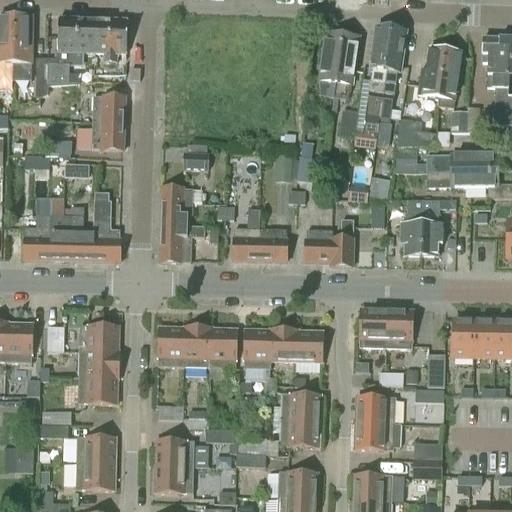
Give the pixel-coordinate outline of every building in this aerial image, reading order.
[(14,68),(14,21),(0,20),(0,67),(0,68),(0,87),(0,101),(11,102),(11,92),(11,84),(12,68),(14,68)] [(14,21),(14,68),(12,68),(11,84),(32,84),(31,68),(31,21),(14,21)] [(58,22),(56,88),(68,87),(69,69),(70,56),(77,57),(78,22),(58,22)] [(98,23),(78,22),(77,57),(70,56),(69,69),(72,69),(71,80),(81,80),(82,56),(96,57),(98,23)] [(98,23),(96,57),(103,57),(103,66),(116,67),(116,57),(125,58),(127,24),(98,23)] [(369,72),(372,73),(363,137),(377,139),(390,33),(375,31),(369,72)] [(390,33),(377,139),(386,140),(394,88),(396,76),(400,77),(406,35),(390,33)] [(333,101),(342,38),(326,36),(319,84),(321,85),(319,99),(333,101)] [(342,38),(333,101),(347,103),(349,89),(351,89),(358,41),(342,38)] [(511,60),(511,42),(498,42),(482,42),(481,67),(486,67),(486,92),(493,92),(493,100),(496,100),(496,129),(511,128),(511,114),(510,114),(510,101),(506,101),(507,82),(505,82),(506,66),(511,66),(511,61),(511,60)] [(440,101),(447,53),(429,51),(426,72),(422,71),(420,89),(423,90),(422,98),(438,101),(440,101)] [(440,101),(438,101),(437,110),(453,112),(461,55),(447,53),(440,101)] [(45,89),(47,89),(47,61),(36,61),(35,102),(38,102),(45,98),(45,89)] [(91,127),(123,128),(124,101),(102,100),(102,101),(92,101),(91,127)] [(341,114),(338,138),(354,140),(358,116),(341,114)] [(466,136),(467,116),(452,116),(451,136),(466,136)] [(421,126),(399,123),(395,152),(436,151),(437,138),(420,136),(421,126)] [(123,128),(91,127),(90,153),(101,153),(101,154),(122,154),(123,128)] [(375,154),(377,140),(356,137),(354,151),(375,154)] [(299,161),(296,185),(308,186),(308,187),(312,188),(315,163),(311,162),(314,143),(302,141),(300,161),(299,161)] [(45,158),(56,158),(71,158),(71,145),(46,144),(45,158)] [(206,156),(186,155),(183,155),(183,175),(208,176),(208,165),(227,165),(227,154),(206,153),(206,156)] [(397,172),(394,172),(394,177),(417,176),(425,176),(498,174),(498,158),(427,159),(427,153),(397,153),(397,172)] [(274,186),(290,186),(291,160),(275,159),(274,186)] [(24,172),(41,173),(41,160),(24,160),(24,172)] [(511,187),(498,188),(498,174),(425,176),(426,192),(487,191),(487,202),(511,200),(511,187)] [(387,204),(388,204),(391,185),(373,182),(369,201),(387,204)] [(192,193),(182,193),(182,192),(161,192),(160,217),(192,218),(192,193)] [(288,208),(305,208),(305,195),(288,194),(288,208)] [(93,197),(92,238),(92,265),(119,266),(120,244),(119,244),(119,234),(110,234),(111,205),(108,205),(108,197),(93,197)] [(421,204),(388,204),(387,204),(386,223),(396,224),(397,218),(404,217),(404,218),(404,227),(400,227),(400,243),(403,244),(403,260),(420,261),(421,204)] [(421,204),(420,261),(437,261),(438,244),(443,244),(443,228),(438,228),(438,219),(442,219),(442,213),(455,212),(455,204),(438,204),(421,204)] [(370,215),(370,231),(370,233),(384,232),(384,207),(370,207),(370,206),(349,206),(349,215),(370,215)] [(218,210),(217,214),(216,223),(233,224),(234,211),(218,210)] [(255,228),(255,211),(245,210),(245,227),(255,228)] [(192,218),(160,217),(159,241),(191,242),(191,241),(204,242),(203,247),(218,247),(218,233),(204,233),(204,230),(187,230),(187,220),(192,220),(192,218)] [(474,218),(474,226),(486,226),(486,218),(474,218)] [(51,232),(47,232),(46,264),(69,265),(69,220),(61,220),(61,237),(51,237),(51,232)] [(83,220),(69,220),(69,265),(92,265),(92,238),(83,237),(83,220)] [(329,234),(328,266),(330,267),(330,270),(352,271),(353,224),(340,224),(340,235),(329,234)] [(46,264),(47,232),(24,232),(24,240),(23,240),(23,264),(46,264)] [(259,265),(260,233),(233,232),(233,243),(232,264),(259,265)] [(286,234),(260,233),(259,265),(286,265),(286,244),(286,234)] [(328,266),(329,234),(306,234),(306,244),(304,244),(304,266),(328,266)] [(191,242),(159,241),(158,266),(180,267),(180,266),(190,267),(191,242)] [(385,352),(386,314),(360,313),(359,352),(385,352)] [(412,314),(386,314),(385,352),(411,353),(412,314)] [(452,361),(473,362),(474,323),(453,323),(452,361)] [(473,362),(494,362),(494,324),(474,323),(473,362)] [(494,362),(511,362),(511,324),(494,324),(494,362)] [(7,326),(6,326),(5,366),(31,367),(32,328),(7,327),(7,326)] [(79,329),(78,355),(119,356),(119,355),(118,355),(118,330),(79,329)] [(183,371),(184,330),(183,330),(183,332),(158,331),(157,370),(183,371)] [(210,331),(184,330),(183,371),(209,372),(210,331)] [(63,331),(47,331),(47,355),(63,355),(63,331)] [(211,331),(210,331),(209,372),(235,372),(236,333),(211,333),(211,331)] [(269,365),(270,333),(269,333),(269,334),(244,334),(243,372),(270,373),(270,365),(269,365)] [(296,334),(270,333),(269,365),(270,365),(295,366),(296,334)] [(296,334),(295,366),(321,366),(322,336),(297,335),(297,334),(296,334)] [(119,356),(78,355),(78,381),(118,382),(119,356)] [(444,392),(444,359),(427,359),(426,392),(444,392)] [(369,376),(369,366),(357,366),(356,376),(369,376)] [(405,373),(405,387),(417,387),(417,373),(405,373)] [(402,377),(380,376),(380,389),(402,389),(402,377)] [(294,380),(294,391),(304,392),(305,381),(294,380)] [(118,382),(78,381),(77,407),(116,408),(117,384),(118,384),(118,382)] [(280,382),(264,381),(263,394),(280,396),(280,382)] [(40,386),(40,384),(27,384),(26,396),(40,395),(40,386)] [(252,396),(252,386),(238,385),(238,396),(252,396)] [(461,393),(461,401),(472,401),(473,393),(461,393)] [(481,393),(481,401),(493,401),(493,393),(481,393)] [(493,401),(505,401),(505,393),(493,393),(493,401)] [(414,406),(443,407),(443,394),(414,394),(414,406)] [(273,423),(319,425),(320,399),(281,397),(281,410),(274,410),(273,423)] [(356,400),(355,427),(394,428),(395,401),(356,400)] [(246,404),(229,404),(229,417),(237,418),(237,422),(246,422),(246,404)] [(34,405),(17,405),(17,418),(34,418),(34,405)] [(158,410),(158,423),(182,424),(182,410),(158,410)] [(208,415),(188,415),(188,433),(208,433),(208,415)] [(40,416),(40,427),(71,428),(71,416),(40,416)] [(319,425),(273,423),(273,436),(280,436),(279,450),(318,452),(319,425)] [(394,428),(355,427),(354,453),(393,454),(394,428)] [(68,430),(38,429),(38,442),(67,442),(68,430)] [(235,447),(234,434),(205,434),(205,446),(235,447)] [(76,467),(114,468),(115,442),(76,441),(76,467)] [(267,455),(267,442),(237,441),(237,454),(267,455)] [(155,444),(154,470),(193,471),(194,445),(155,444)] [(413,460),(442,461),(442,448),(413,448),(413,460)] [(16,464),(33,464),(33,452),(16,452),(16,464)] [(265,471),(265,458),(236,458),(235,470),(265,471)] [(412,479),(441,479),(442,461),(413,460),(412,460),(412,479)] [(33,477),(33,464),(16,464),(16,476),(33,477)] [(114,468),(76,467),(75,494),(114,495),(114,468)] [(193,471),(154,470),(153,497),(193,498),(193,471)] [(278,475),(277,502),(316,503),(317,477),(278,475)] [(352,505),(391,506),(392,479),(353,478),(352,505)] [(457,488),(469,489),(469,481),(457,480),(457,488)] [(481,489),(481,481),(469,481),(469,489),(481,489)] [(498,489),(510,490),(510,482),(498,481),(498,489)] [(439,494),(426,494),(426,506),(438,506),(439,494)] [(53,507),(53,495),(36,495),(36,507),(53,507)] [(235,509),(235,496),(219,496),(218,509),(235,509)] [(315,511),(316,503),(277,502),(276,511),(315,511)]
